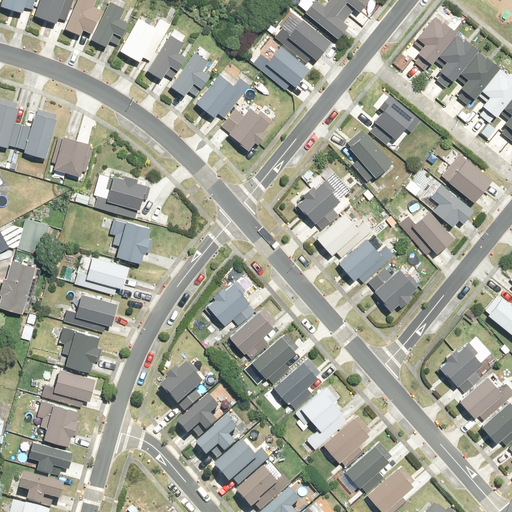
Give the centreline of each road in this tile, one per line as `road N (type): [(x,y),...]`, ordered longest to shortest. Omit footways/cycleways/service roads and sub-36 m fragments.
road 1 (residential): [(238,208),(111,98),(0,52)]
road 2 (residential): [(111,429),(158,318),(238,208)]
road 3 (residential): [(376,367),(238,208)]
road 4 (residential): [(511,212),(376,367)]
road 5 (residential): [(238,208),(364,59)]
road 6 (residential): [(501,511),(376,367)]
road 7 (residential): [(364,59),(511,178)]
road 8 (residential): [(111,429),(146,440),(212,511)]
